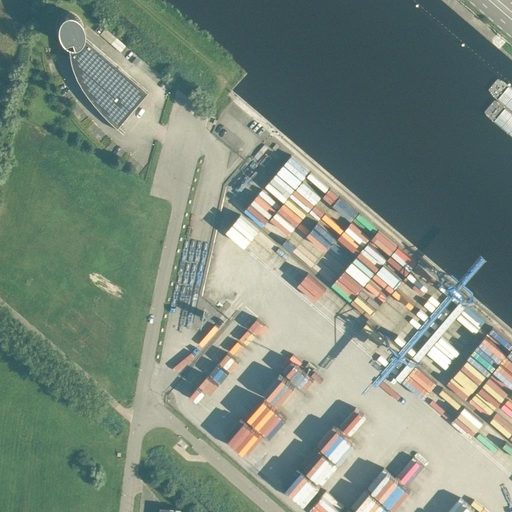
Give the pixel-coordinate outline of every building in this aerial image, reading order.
[(147,91),(83,36),(83,34),(84,33),(84,31),(83,30),(83,26),(81,22),(79,19),(78,17),(76,15),(74,14),(72,13),(70,12),(68,12),(66,13),(65,13),(63,14),(62,15),(60,16),(59,17),(58,19),(57,21),(57,24),(57,27),(57,30),(57,33),(59,36),(60,39),(62,42),(65,44),(68,46),(69,56),(70,62),(72,68),(76,78),(81,88),(87,96),(94,104),(100,112),(107,119),(116,127),(123,133),(123,132),(117,127),(147,91)] [(501,47),(507,40),(499,34),(494,41),(501,47)] [(160,91),(163,84),(167,86),(169,81),(153,72),(151,77),(154,79),(150,86),(160,91)] [(278,267),(273,275),(291,286),(301,270),(280,258),(277,262),(275,261),(273,264),(278,267)] [(397,276),(424,295),(436,278),(409,259),(397,276)] [(217,290),(222,267),(209,264),(204,288),(217,290)] [(479,318),(471,317),(470,326),(479,327),(479,318)] [(477,334),(471,342),(494,359),(500,351),(477,334)] [(396,373),(427,396),(438,382),(403,356),(389,374),(393,377),(396,373)] [(318,499),(373,422),(352,408),(334,432),(326,426),(310,449),(301,442),(286,463),(297,471),(289,481),(300,488),(301,487),(307,491),(318,499)] [(511,449),(500,439),(491,448),(511,465),(511,449)] [(397,511),(408,494),(407,494),(411,488),(418,492),(431,471),(415,461),(413,464),(404,459),(404,460),(393,469),(390,467),(385,471),(389,473),(386,479),(378,475),(362,490),(371,500),(355,490),(351,497),(360,507),(348,500),(340,508),(344,511),(343,511),(397,511)] [(486,511),(470,500),(461,511),(486,511)]
